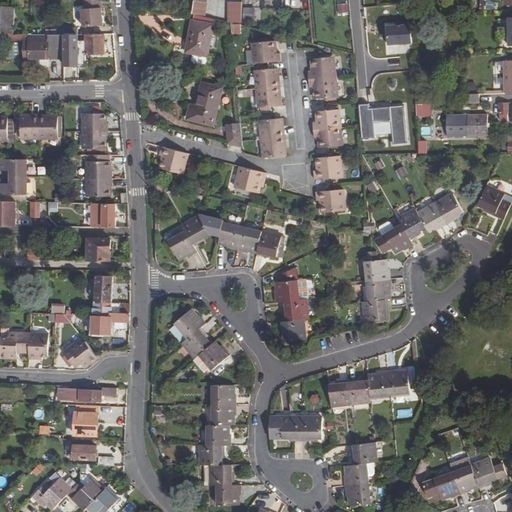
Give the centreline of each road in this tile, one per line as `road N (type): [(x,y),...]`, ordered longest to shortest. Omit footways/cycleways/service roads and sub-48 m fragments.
road 1 (residential): [(133,132),(298,171),(288,64)]
road 2 (residential): [(423,315),(480,257),(475,245),(462,242),(417,267),(415,282)]
road 3 (residential): [(273,370),(287,373),(401,338),(423,315)]
road 4 (residential): [(174,511),(135,441),(137,363)]
road 5 (residential): [(140,284),(133,132)]
road 6 (residential): [(0,375),(84,379),(108,363),(137,363)]
road 7 (residential): [(129,90),(0,91)]
